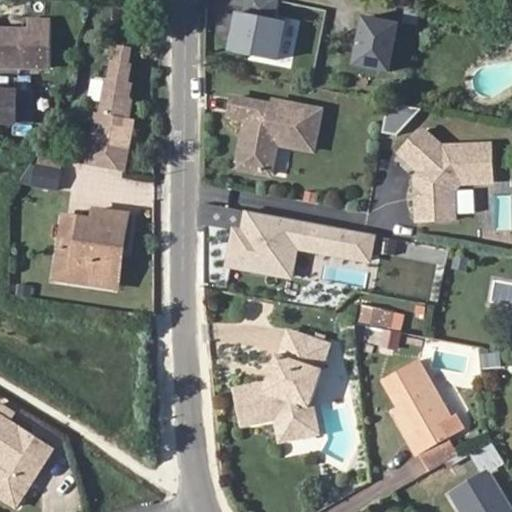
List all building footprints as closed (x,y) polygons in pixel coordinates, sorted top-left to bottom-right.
[(275,21),(279,2),(268,0),(254,0),(251,16),(243,15),(235,54),(279,63),(287,24),(275,21)] [(392,75),(401,27),(367,21),(358,68),(392,75)] [(0,68),(42,69),(43,23),(25,23),(25,32),(0,31),(0,68)] [(101,114),(92,166),(129,172),(136,135),(130,134),(136,102),(133,98),(136,83),(132,82),(135,64),(133,64),(135,48),(123,46),(120,62),(117,61),(114,79),(112,79),(105,114),(101,114)] [(88,99),(100,103),(107,82),(95,78),(88,99)] [(29,89),(0,88),(0,121),(29,122),(29,89)] [(278,109),(239,100),(235,119),(253,122),(250,138),(257,139),(256,149),(248,148),(242,170),(275,177),(283,145),(318,152),(324,114),(279,104),(278,109)] [(391,106),(384,136),(399,139),(424,112),(391,106)] [(421,135),(404,156),(422,171),(415,177),(415,193),(421,196),(421,203),(415,207),(415,223),(455,222),(454,194),(460,186),(492,186),(492,148),(442,148),(426,134),(421,135)] [(257,139),(250,138),(248,148),(256,149),(257,139)] [(42,157),(34,168),(59,173),(61,160),(42,157)] [(34,168),(31,188),(56,192),(59,173),(34,168)] [(376,236),(243,212),(240,229),(230,227),(223,266),(291,278),(296,252),(371,266),(376,236)] [(69,250),(64,282),(102,287),(109,248),(114,249),(118,217),(85,213),(83,221),(78,221),(56,218),(52,248),(69,250)] [(47,280),(64,282),(69,250),(52,248),(47,280)] [(398,348),(401,332),(363,327),(361,343),(398,348)] [(282,329),(273,354),(295,361),(303,336),(282,329)] [(269,386),(262,384),(228,392),(237,431),(270,423),(275,445),(299,440),(293,411),(300,391),(310,388),(325,343),(303,336),(295,361),(273,354),(266,372),(273,375),(269,386)] [(449,418),(415,360),(382,379),(399,407),(390,412),(414,454),(444,437),(461,428),(454,415),(449,418)] [(266,372),(262,384),(269,386),(273,375),(266,372)] [(293,411),(299,440),(316,435),(310,407),(304,408),(310,388),(300,391),(293,411)] [(0,416),(0,460),(4,463),(0,469),(0,498),(17,510),(34,483),(31,479),(37,469),(43,469),(54,451),(0,416)] [(414,454),(402,461),(413,480),(455,456),(444,437),(414,454)] [(511,511),(487,474),(455,494),(466,511),(511,511)]
